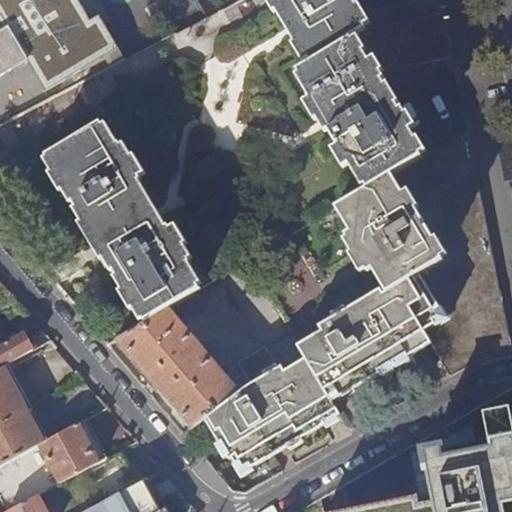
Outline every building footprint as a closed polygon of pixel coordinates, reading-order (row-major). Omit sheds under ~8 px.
[(0,0),(0,125),(116,63),(93,23),(100,19),(88,0),(0,0)] [(271,0),(309,62),(350,38),(365,29),(347,0),(271,0)] [(377,74),(446,61),(438,16),(369,29),(377,74)] [(123,60),(100,19),(93,23),(116,63),(123,60)] [(364,62),(350,38),(309,62),(296,71),(310,95),(306,97),(315,112),(378,77),(368,59),(364,62)] [(378,77),(315,112),(349,168),(353,166),(367,191),(422,158),(407,133),(411,131),(378,77)] [(45,157),(68,195),(129,162),(119,144),(114,147),(101,124),(45,157)] [(367,191),(336,209),(350,233),(345,237),(368,274),(373,271),(387,295),(409,287),(410,288),(461,270),(493,263),(467,131),(422,158),(367,191)] [(68,195),(94,238),(150,206),(136,184),(141,181),(129,162),(68,195)] [(145,323),(168,310),(194,294),(200,290),(186,267),(191,264),(169,227),(164,230),(150,206),(94,238),(145,323)] [(381,293),(320,329),(323,333),(299,348),(306,361),(285,373),(282,368),(278,370),(276,366),(251,385),(251,386),(239,393),(205,420),(228,459),(231,457),(241,474),(339,416),(331,403),(429,345),(449,379),(478,362),(480,361),(510,349),(493,263),(461,270),(410,288),(409,287),(387,295),(384,297),(381,293)] [(168,310),(178,322),(200,304),(194,294),(168,310)] [(178,322),(168,310),(145,323),(116,341),(192,430),(205,420),(239,393),(178,322)] [(32,351),(22,332),(0,344),(0,368),(6,365),(32,351)] [(238,362),(251,385),(276,366),(264,347),(238,362)] [(0,423),(24,410),(29,407),(6,365),(0,368),(0,423)] [(511,511),(511,406),(486,412),(491,439),(478,441),(475,426),(461,429),(462,432),(449,435),(450,438),(437,440),(438,445),(425,447),(426,450),(413,452),(422,498),(351,511),(511,511)] [(0,466),(38,446),(43,443),(24,410),(0,423),(0,466)] [(59,484),(88,468),(98,463),(92,452),(100,448),(85,420),(43,443),(38,446),(59,484)] [(105,501),(142,481),(118,452),(98,463),(88,468),(105,501)] [(158,511),(165,508),(164,507),(159,511),(142,481),(105,501),(85,511),(158,511)] [(44,511),(36,496),(6,511),(44,511)]
